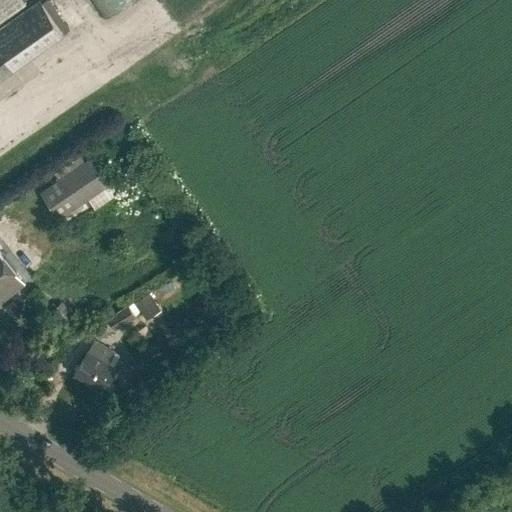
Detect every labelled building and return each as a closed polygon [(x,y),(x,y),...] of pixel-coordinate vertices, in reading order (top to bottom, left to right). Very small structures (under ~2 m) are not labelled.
[(25,0),(0,0),(0,19),(26,1),(25,0)] [(131,0),(90,0),(104,20),(131,0)] [(0,74),(11,67),(13,70),(64,35),(40,1),(0,29),(0,74)] [(41,193),(59,219),(108,185),(91,159),(41,193)] [(0,303),(25,283),(0,252),(0,303)] [(144,320),(159,311),(148,293),(133,302),(144,320)] [(228,323),(243,311),(231,295),(216,306),(228,323)] [(19,310),(12,301),(5,307),(12,316),(19,310)] [(70,314),(60,302),(50,311),(59,322),(70,314)] [(116,330),(137,316),(129,304),(108,318),(109,318),(93,329),(100,340),(116,329),(116,330)] [(88,351),(74,374),(103,391),(116,367),(109,363),(115,352),(95,341),(89,351),(88,351)]
